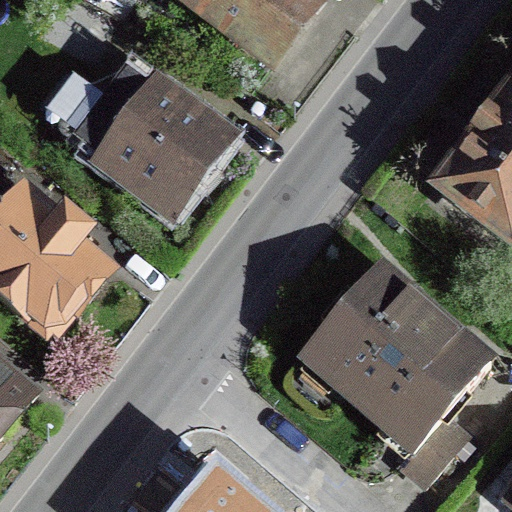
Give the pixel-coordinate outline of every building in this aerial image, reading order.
[(184,0),(272,67),(316,10),(303,0),(184,0)] [(174,213),(222,150),(127,77),(77,142),(174,213)] [(511,102),(496,123),(493,121),(475,145),(478,147),(441,196),(511,249),(511,102)] [(53,346),(107,283),(75,256),(86,243),(65,225),(64,227),(33,200),(22,212),(19,210),(0,233),(0,302),(45,340),(45,339),(53,346)] [(492,370),(381,275),(305,363),(416,458),(403,472),(429,493),(472,443),(447,422),(492,370)] [(511,288),(495,308),(511,322),(511,288)] [(0,442),(32,405),(9,385),(0,377),(0,442)]
